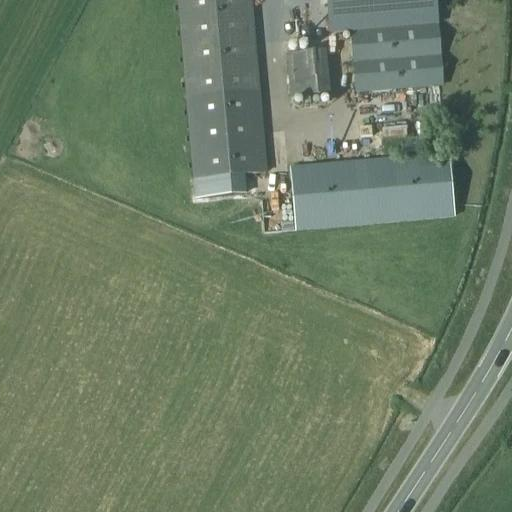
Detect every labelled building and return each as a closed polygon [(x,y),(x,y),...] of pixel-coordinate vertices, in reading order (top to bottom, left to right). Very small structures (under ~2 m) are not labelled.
[(176,0),(191,181),(263,175),(248,0),(176,0)] [(307,0),(274,0),(277,44),(310,42),(307,0)] [(437,27),(435,0),(324,0),(327,36),(348,34),(437,27)] [(353,94),(442,87),(437,27),(348,34),(353,94)] [(320,56),(284,58),(286,102),(322,100),(320,56)] [(452,218),(446,155),(287,170),(293,232),(452,218)]
